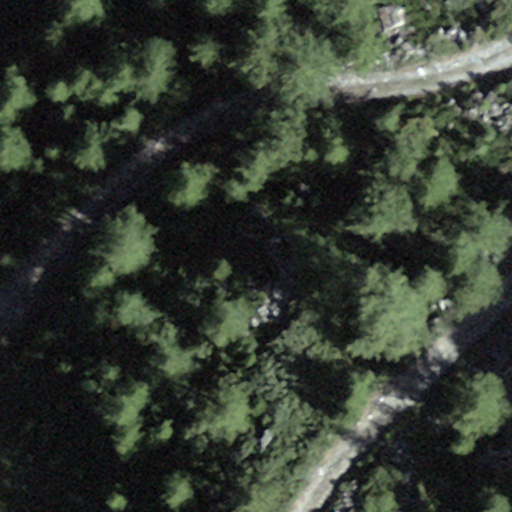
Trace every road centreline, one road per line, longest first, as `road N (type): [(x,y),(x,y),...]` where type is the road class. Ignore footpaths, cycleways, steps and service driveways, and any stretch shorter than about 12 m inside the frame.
road 1 (track): [(0,300),(210,91),(396,90),(511,54)]
road 2 (track): [(511,277),(291,511)]
